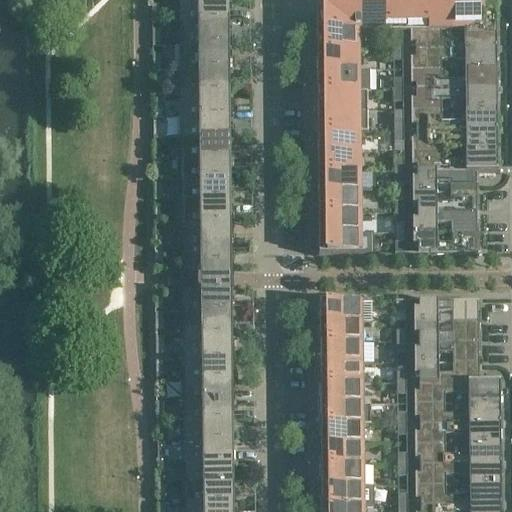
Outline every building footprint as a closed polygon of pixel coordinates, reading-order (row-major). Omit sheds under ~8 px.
[(228,23),(227,0),(179,0),(180,24),(228,23)] [(496,31),(495,11),(495,9),(450,10),(450,32),(464,32),(464,31),(496,31)] [(450,32),(450,10),(361,11),(361,34),(410,33),(410,32),(440,31),(440,32),(450,32)] [(361,34),(361,11),(315,11),(316,33),(358,32),(358,34),(361,34)] [(228,47),(228,23),(180,24),(180,48),(228,47)] [(496,51),(496,41),(496,31),(464,31),(464,32),(464,42),(440,42),(440,32),(440,31),(410,32),(410,33),(410,45),(411,45),(411,44),(415,44),(415,52),(496,51)] [(359,53),(358,34),(358,32),(316,33),(316,53),(359,53)] [(402,52),(402,41),(393,41),(393,52),(402,52)] [(228,71),(228,47),(180,48),(180,72),(228,71)] [(496,72),(496,51),(415,52),(415,60),(411,60),(410,60),(410,72),(441,72),(441,62),(464,62),(464,72),(496,72)] [(402,64),(402,52),(393,52),(393,64),(402,64)] [(359,73),(359,53),(316,53),(316,73),(359,73)] [(229,95),(228,71),(180,72),(180,96),(229,95)] [(496,92),(496,81),(496,72),(464,72),(464,83),(441,83),(441,72),(410,72),(410,85),(412,85),(415,85),(415,93),(496,92)] [(359,93),(359,73),(316,73),(316,94),(359,93)] [(403,93),(402,81),(393,81),(393,93),(403,93)] [(441,113),(441,102),(465,102),(465,113),(496,112),(496,92),(415,93),(415,101),(412,101),(410,101),(411,113),(441,113)] [(367,114),(366,93),(359,93),(316,94),(317,114),(367,114)] [(403,104),(403,93),(393,93),(393,104),(403,104)] [(229,120),(229,95),(180,96),(181,120),(229,120)] [(497,133),(497,122),(496,112),(465,113),(465,123),(441,123),(441,113),(411,113),(411,126),(412,126),(416,126),(416,134),(497,133)] [(367,134),(367,114),(317,114),(317,135),(359,134),(367,134)] [(229,140),(229,120),(181,120),(181,140),(229,140)] [(403,134),(403,122),(393,122),(393,134),(403,134)] [(497,153),(497,133),(416,134),(416,141),(412,142),(412,141),(411,141),(411,154),(442,154),(442,144),(465,143),(465,153),(497,153)] [(360,155),(359,134),(317,135),(317,155),(360,155)] [(403,145),(403,134),(393,134),(394,145),(403,145)] [(229,160),(229,140),(181,140),(181,161),(229,160)] [(497,175),(497,163),(497,153),(465,153),(465,164),(442,165),(442,154),(411,154),(411,167),(412,167),(416,167),(416,174),(476,174),(476,175),(497,175)] [(360,175),(360,155),(317,155),(317,175),(360,175)] [(229,181),(229,160),(181,161),(181,181),(229,181)] [(403,174),(403,163),(394,163),(394,175),(403,174)] [(403,186),(403,174),(394,175),(394,186),(403,186)] [(476,194),(476,175),(476,174),(416,174),(416,182),(413,182),(411,182),(411,195),(436,194),(436,185),(450,184),(450,194),(476,194)] [(360,195),(360,175),(317,175),(317,196),(360,195)] [(230,201),(229,181),(181,181),(182,202),(230,201)] [(477,214),(476,204),(476,194),(450,194),(450,204),(436,204),(436,194),(411,195),(412,208),(413,208),(413,207),(417,207),(417,215),(477,214)] [(360,216),(360,195),(317,196),(318,216),(360,216)] [(230,225),(230,201),(182,202),(182,226),(230,225)] [(404,215),(404,204),(394,204),(394,215),(404,215)] [(477,235),(477,214),(417,215),(417,223),(413,223),(412,223),(412,236),(436,235),(436,225),(451,225),(451,235),(477,235)] [(404,227),(404,215),(394,215),(394,227),(404,227)] [(360,236),(360,216),(318,216),(318,236),(360,236)] [(230,249),(230,225),(182,226),(182,250),(230,249)] [(477,256),(477,244),(477,235),(451,235),(451,245),(437,245),(436,235),(412,236),(412,249),(413,248),(417,248),(417,255),(417,256),(412,256),(412,257),(477,256)] [(361,256),(360,236),(318,236),(318,258),(363,258),(363,256),(361,256)] [(404,256),(404,245),(395,245),(395,256),(404,256)] [(231,314),(230,271),(230,249),(182,250),(182,271),(199,271),(199,284),(200,293),(182,293),(183,314),(231,314)] [(478,324),(478,303),(413,303),(413,305),(417,305),(418,305),(418,312),(414,312),(413,312),(413,325),(437,325),(437,315),(452,315),(452,324),(478,324)] [(361,325),(361,305),(364,305),(364,304),(319,304),(319,326),(361,325)] [(405,316),(405,305),(395,305),(395,316),(405,316)] [(231,338),(231,314),(183,314),(183,338),(231,338)] [(478,345),(478,334),(478,324),(452,324),(452,334),(438,335),(437,325),(413,325),(413,338),(414,338),(414,337),(418,337),(418,345),(478,345)] [(362,346),(361,325),(319,326),(319,346),(362,346)] [(405,345),(405,334),(396,334),(396,346),(405,345)] [(231,362),(231,338),(183,338),(183,362),(231,362)] [(405,357),(405,345),(396,346),(396,357),(405,357)] [(478,365),(478,345),(418,345),(418,353),(415,353),(413,353),(413,366),(438,366),(438,355),(452,355),(452,365),(478,365)] [(362,366),(362,346),(319,346),(319,367),(362,366)] [(232,382),(231,362),(183,362),(183,383),(232,382)] [(478,384),(478,375),(478,365),(452,365),(452,375),(438,375),(438,366),(413,366),(413,378),(415,378),(419,378),(419,386),(478,385),(478,384)] [(362,387),(362,366),(319,367),(319,387),(362,387)] [(406,386),(406,375),(396,375),(396,386),(406,386)] [(232,403),(232,382),(183,383),(184,403),(232,403)] [(445,406),(444,395),(468,395),(468,406),(500,406),(500,384),(478,384),(478,385),(419,386),(419,394),(415,394),(414,394),(414,407),(445,406)] [(406,398),(406,386),(396,386),(396,398),(406,398)] [(362,407),(362,387),(319,387),(320,407),(362,407)] [(232,423),(232,403),(184,403),(184,424),(232,423)] [(500,426),(500,415),(500,406),(468,406),(468,416),(445,416),(445,406),(414,407),(414,419),(415,419),(419,419),(419,427),(500,426)] [(370,427),(370,407),(362,407),(320,407),(320,428),(363,427),(370,427)] [(406,427),(406,416),(397,416),(397,427),(406,427)] [(232,444),(232,423),(184,424),(184,444),(232,444)] [(445,447),(445,436),(468,436),(468,447),(500,446),(500,426),(419,427),(419,435),(415,435),(415,434),(414,434),(414,447),(445,447)] [(363,448),(363,427),(320,428),(320,448),(363,448)] [(406,439),(406,427),(397,427),(397,439),(406,439)] [(232,464),(232,444),(184,444),(184,464),(232,464)] [(500,467),(500,456),(500,446),(468,447),(469,457),(445,457),(445,447),(414,447),(414,460),(416,460),(419,460),(419,468),(500,467)] [(363,468),(363,448),(320,448),(320,468),(363,468)] [(407,468),(406,456),(397,456),(397,468),(407,468)] [(233,484),(232,464),(184,464),(184,485),(233,484)] [(445,488),(445,477),(469,477),(469,488),(501,487),(500,467),(419,468),(420,475),(416,475),(414,475),(415,488),(445,488)] [(363,489),(363,468),(320,468),(321,489),(363,489)] [(407,479),(407,468),(397,468),(397,479),(407,479)] [(233,505),(233,484),(184,485),(185,505),(233,505)] [(501,508),(501,497),(501,487),(469,488),(469,497),(445,498),(445,488),(415,488),(415,501),(416,501),(416,500),(420,500),(420,508),(501,508)] [(364,509),(363,489),(321,489),(321,509),(364,509)] [(407,509),(407,497),(397,497),(397,509),(407,509)]
